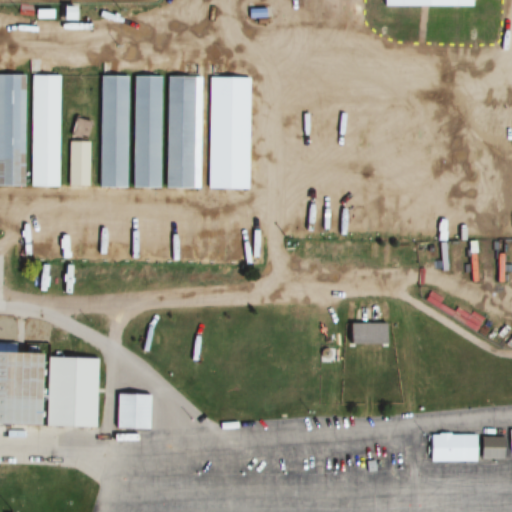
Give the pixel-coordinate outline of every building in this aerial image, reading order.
[(24,75),(0,74),(0,186),(23,187),(24,75)] [(57,76),(29,76),(28,187),(56,188),(57,76)] [(95,188),(160,188),(160,189),(201,190),(245,191),(247,78),(204,78),(204,77),(161,77),(128,76),(97,76),(95,188)] [(329,113),(320,112),(317,139),(326,140),(329,113)] [(66,143),(66,187),(87,187),(87,143),(66,143)] [(345,324),(345,345),(381,345),(381,324),(345,324)] [(298,407),(329,407),(329,338),(298,338),(298,407)] [(0,425),(95,428),(97,357),(0,354),(0,425)] [(147,431),(147,394),(112,394),(112,431),(147,431)] [(500,462),(500,436),(426,435),(426,461),(500,462)]
